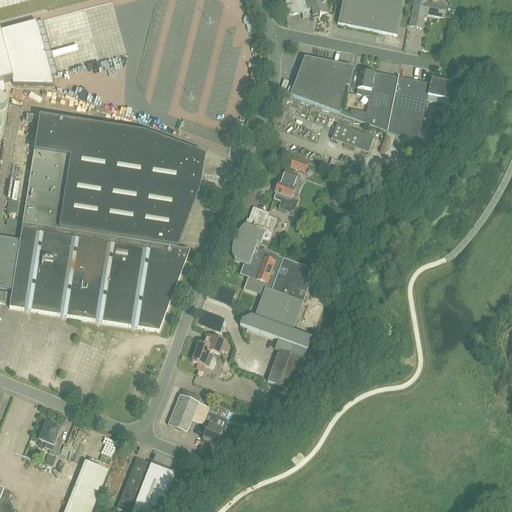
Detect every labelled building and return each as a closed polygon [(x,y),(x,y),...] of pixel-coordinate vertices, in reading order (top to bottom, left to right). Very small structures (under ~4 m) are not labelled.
[(285,0),(286,4),(284,5),(286,10),(288,10),(289,15),(293,16),(301,14),(303,21),(310,19),(309,13),(312,12),(314,17),(328,14),(324,0),(285,0)] [(343,0),(338,25),(397,38),(404,0),(343,0)] [(433,0),(415,0),(410,28),(421,30),(424,15),(443,19),(445,8),(432,5),(433,0)] [(0,95),(6,94),(3,85),(12,82),(13,86),(54,87),(36,23),(0,32),(0,95)] [(345,88),(350,89),(354,69),(304,59),(290,98),(340,116),(345,88)] [(371,98),(376,74),(375,74),(376,71),(367,69),(366,73),(361,72),(357,95),(369,97),(371,98)] [(371,98),(369,97),(364,125),(388,134),(393,106),(398,79),(376,74),(371,98)] [(393,106),(388,134),(418,146),(428,97),(449,101),(453,84),(431,80),(430,85),(398,79),(393,106)] [(143,134),(39,117),(20,242),(0,238),(0,288),(12,290),(9,309),(24,311),(27,314),(31,313),(59,317),(62,320),(67,318),(95,323),(98,325),(102,324),(130,328),(134,331),(138,330),(159,333),(190,252),(177,250),(199,191),(205,157),(143,134)] [(374,139),(336,125),(331,140),(368,154),(374,139)] [(308,165),(293,159),(289,168),(305,174),(308,165)] [(283,177),(280,176),(276,186),(277,186),(274,194),(275,195),(273,200),(280,203),(278,209),(290,214),(294,212),(298,202),(292,200),(293,195),(296,197),(301,184),(298,183),(300,177),(285,172),(283,177)] [(8,202),(7,212),(7,213),(17,214),(19,203),(8,202)] [(239,326),(279,341),(306,352),(311,339),(292,332),(303,304),(309,286),(306,285),(310,274),(307,269),(278,258),(278,257),(265,252),(264,248),(260,246),(262,241),(269,243),(277,221),(268,217),(269,214),(255,209),(253,210),(249,221),(247,220),(245,226),(242,229),(240,231),(238,234),(236,236),(234,241),(233,246),(232,251),(232,256),(232,258),(233,259),(234,260),(235,260),(236,261),(236,262),(244,265),(240,276),(248,279),(244,291),(262,298),(255,318),(251,317),(241,321),(239,326)] [(7,220),(6,227),(16,229),(17,221),(7,220)] [(213,339),(205,336),(202,344),(199,343),(192,363),(197,365),(205,367),(210,353),(220,357),(221,353),(225,354),(226,354),(227,354),(228,353),(228,352),(228,351),(228,349),(227,348),(224,346),(225,343),(213,339)] [(291,392),(302,361),(303,361),(306,352),(279,341),(275,351),(279,352),(267,383),(291,392)] [(181,398),(180,397),(169,428),(187,435),(199,405),(201,399),(183,392),(181,398)] [(209,411),(216,414),(218,409),(211,406),(209,411)] [(228,423),(207,414),(200,434),(205,436),(203,441),(216,446),(222,432),(224,432),(228,423)] [(60,431),(46,425),(39,441),(46,444),(44,449),(50,451),(49,455),(56,457),(62,442),(57,440),(60,431)] [(93,511),(109,469),(84,461),(66,511),(93,511)] [(119,511),(131,511),(150,466),(137,461),(116,511),(119,511)] [(150,466),(131,511),(155,511),(167,501),(177,477),(150,466)] [(0,489),(0,511),(13,511),(14,511),(13,511),(13,509),(11,504),(9,503),(9,504),(7,504),(11,494),(0,489)]
